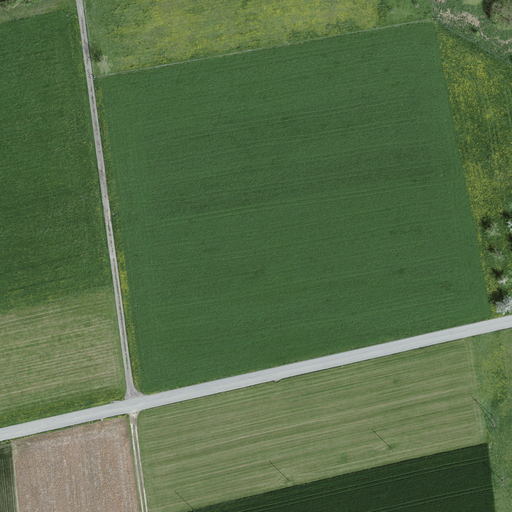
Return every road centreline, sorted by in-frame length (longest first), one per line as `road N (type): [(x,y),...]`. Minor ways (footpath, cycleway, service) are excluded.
road 1 (unclassified): [(511,321),(0,435)]
road 2 (track): [(79,0),(145,511)]
